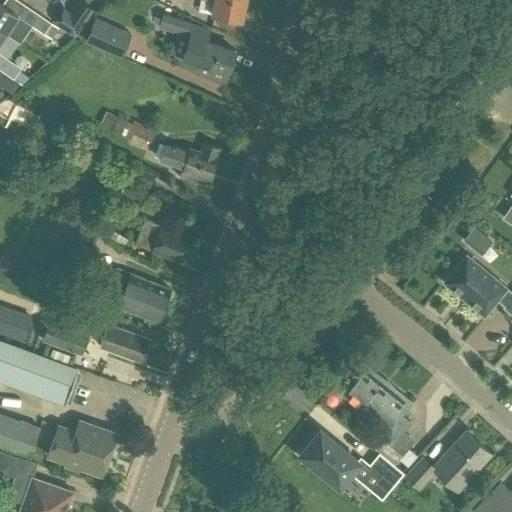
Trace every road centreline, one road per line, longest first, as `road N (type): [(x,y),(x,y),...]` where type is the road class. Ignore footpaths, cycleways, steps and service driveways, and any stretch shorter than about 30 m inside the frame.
road 1 (secondary): [(170,426),(287,101),(306,0)]
road 2 (residential): [(170,426),(230,418),(346,275)]
road 3 (residential): [(346,275),(494,89)]
road 4 (residential): [(511,422),(346,275)]
